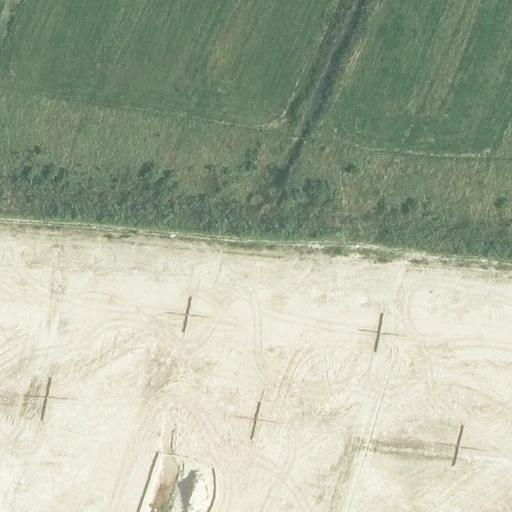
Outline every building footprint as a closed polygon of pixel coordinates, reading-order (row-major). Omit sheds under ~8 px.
[(0,327),(13,329),(15,313),(18,313),(19,299),(16,299),(17,287),(14,287),(4,282),(0,283),(0,327)] [(153,290),(152,302),(164,303),(165,291),(153,290)] [(271,299),(270,311),(282,312),(283,300),(271,299)] [(82,309),(77,318),(80,329),(80,331),(121,336),(123,336),(125,310),(109,309),(110,304),(95,303),(94,307),(82,306),(82,309)] [(400,336),(397,364),(428,367),(432,325),(408,322),(407,337),(400,336)] [(301,332),(299,355),(337,359),(338,353),(341,353),(342,339),(339,339),(339,335),(325,334),(326,326),(304,324),(303,332),(301,332)] [(432,325),(428,367),(452,369),(456,327),(432,325)] [(452,369),(452,370),(477,373),(481,328),(456,326),(456,327),(452,369)] [(80,331),(77,358),(90,359),(90,363),(103,364),(103,360),(119,362),(121,336),(80,331)] [(503,336),(500,375),(511,376),(511,332),(506,332),(506,336),(503,336)] [(296,355),(294,379),(335,382),(337,359),(299,355),(296,355)] [(130,381),(127,393),(138,396),(142,385),(130,381)] [(258,384),(255,395),(266,399),(270,387),(258,384)] [(127,393),(123,404),(134,408),(138,396),(127,393)] [(255,395),(251,407),(263,410),(266,399),(255,395)] [(414,398),(413,410),(425,411),(426,399),(414,398)] [(426,399),(425,411),(437,412),(438,401),(426,399)] [(56,416),(54,425),(100,439),(108,413),(67,401),(63,415),(60,414),(60,417),(56,416)] [(473,403),(472,415),(484,417),(485,405),(473,403)] [(485,405),(484,417),(496,418),(497,406),(485,405)] [(54,425),(51,434),(54,435),(53,438),(56,438),(52,453),(92,465),(100,439),(54,425)] [(391,429),(390,437),(398,437),(399,429),(391,429)] [(279,432),(271,457),(312,469),(314,460),(318,461),(322,448),(319,447),(319,445),(279,432)] [(270,456),(263,480),(306,493),(313,469),(271,457),(270,456)] [(102,481),(98,492),(110,496),(113,484),(102,481)] [(227,487),(223,499),(235,502),(239,491),(227,487)] [(98,492),(95,503),(106,507),(110,496),(98,492)] [(450,492),(449,504),(461,505),(462,493),(450,492)] [(376,493),(369,511),(412,511),(414,505),(376,493)] [(38,494),(32,511),(78,511),(80,506),(38,494)] [(223,499),(220,510),(225,511),(231,511),(235,502),(223,499)] [(496,503),(495,511),(507,511),(508,504),(496,503)]
